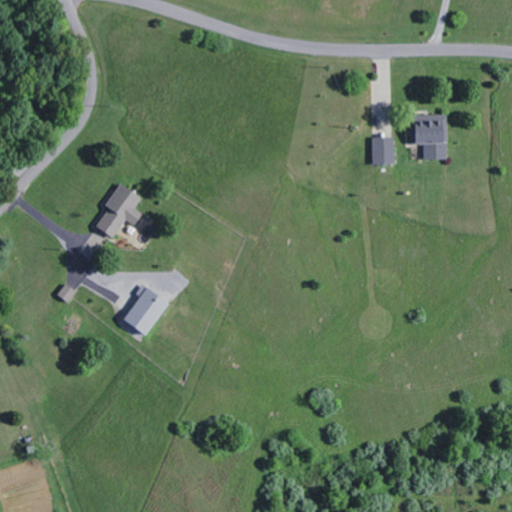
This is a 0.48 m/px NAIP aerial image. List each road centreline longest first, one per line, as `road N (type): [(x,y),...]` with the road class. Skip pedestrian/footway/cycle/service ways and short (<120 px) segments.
road 1 (residential): [(511,54),(297,48),(132,0)]
road 2 (residential): [(64,0),(90,58),(87,122),(0,213)]
